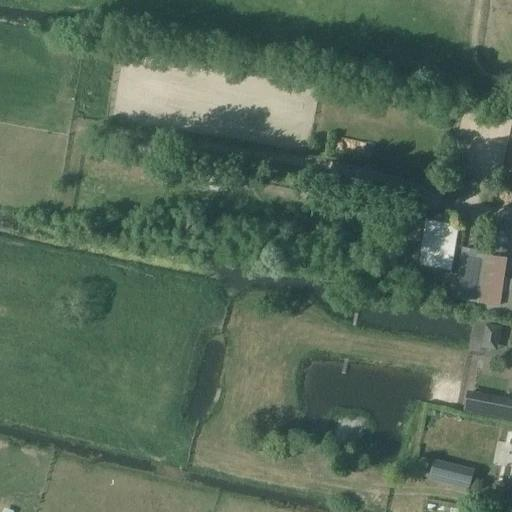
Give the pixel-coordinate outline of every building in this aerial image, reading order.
[(451,272),(458,224),(426,219),(421,252),(410,250),(408,262),(419,264),(419,267),(451,272)] [(406,266),(408,251),(389,248),(386,263),(406,266)] [(499,307),(506,260),(484,257),(485,253),(461,250),(454,301),(499,307)] [(481,343),(498,346),(501,327),(485,324),(481,343)] [(424,462),(421,476),(429,478),(428,479),(469,489),(473,472),(433,462),(432,464),(424,462)]
